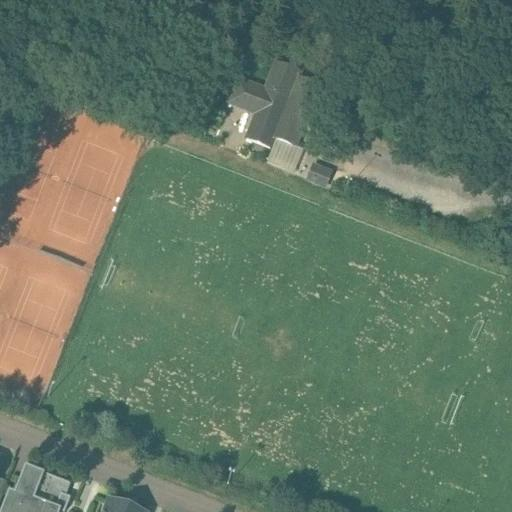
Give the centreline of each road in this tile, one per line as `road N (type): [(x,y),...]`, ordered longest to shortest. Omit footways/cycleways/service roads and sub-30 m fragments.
road 1 (residential): [(235,511),(0,417)]
road 2 (residential): [(511,205),(350,142)]
